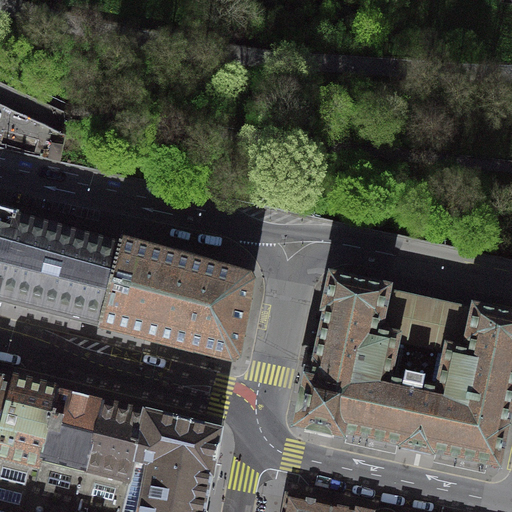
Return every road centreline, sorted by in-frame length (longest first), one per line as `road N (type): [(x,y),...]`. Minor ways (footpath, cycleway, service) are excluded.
road 1 (residential): [(511,73),(241,56),(89,31),(0,3)]
road 2 (tertiary): [(303,234),(0,168)]
road 3 (tertiary): [(0,338),(262,405)]
road 4 (residential): [(511,506),(251,447)]
road 5 (tertiary): [(511,279),(303,234)]
road 6 (tertiary): [(262,405),(303,234)]
